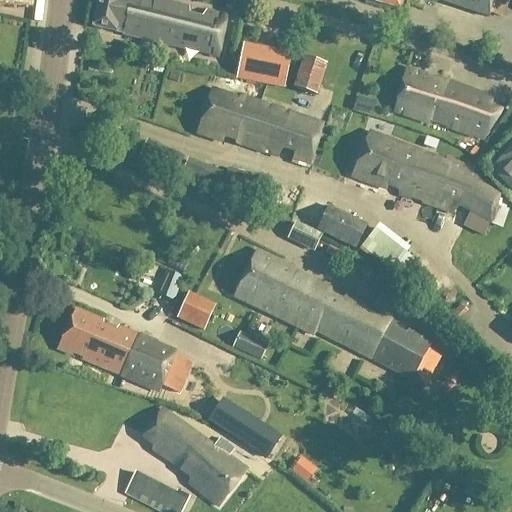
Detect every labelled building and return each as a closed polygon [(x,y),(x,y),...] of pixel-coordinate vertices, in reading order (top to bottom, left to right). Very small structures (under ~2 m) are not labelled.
[(96,0),(91,30),(156,45),(166,6),(143,0),(139,0),(139,3),(128,1),(127,0),(96,0)] [(401,9),(402,0),(376,0),(376,4),(396,8),(397,8),(401,9)] [(500,19),(506,0),(428,0),(488,20),(490,16),(500,19)] [(187,11),(166,6),(156,45),(218,59),(218,58),(231,61),(238,31),(223,27),(225,18),(204,13),(199,21),(187,18),(187,11)] [(401,12),(397,32),(425,38),(429,19),(401,12)] [(268,55),(245,49),(237,78),(260,84),(268,55)] [(292,94),(317,100),(324,70),(299,64),(292,94)] [(437,84),(425,81),(425,78),(405,72),(392,114),(427,125),(427,124),(446,129),(445,131),(482,142),(501,114),(488,109),(491,101),(438,82),(437,84)] [(241,102),(209,92),(195,136),(221,144),(223,138),(235,142),(234,144),(276,161),(281,151),(293,155),(290,165),(307,171),(322,126),(288,115),(288,116),(242,100),(241,102)] [(443,164),(394,145),(385,142),(386,140),(367,134),(350,179),(385,192),(386,189),(398,193),(397,197),(409,202),(411,200),(420,204),(421,206),(450,217),(456,209),(468,215),(462,227),(482,237),(488,226),(500,230),(505,214),(496,211),(499,201),(475,185),(467,181),(471,172),(445,159),(443,164)] [(174,179),(182,160),(145,143),(137,162),(174,179)] [(511,148),(492,169),(511,190),(511,148)] [(225,171),(219,195),(256,205),(262,181),(225,171)] [(200,189),(212,194),(217,180),(205,176),(200,189)] [(354,251),(365,227),(327,209),(315,232),(354,251)] [(312,255),(320,238),(321,237),(294,224),(285,242),(312,255)] [(295,332),(313,285),(294,276),(295,271),(254,255),(231,301),(295,332)] [(164,273),(154,298),(173,305),(182,280),(164,273)] [(363,358),(377,318),(371,323),(360,319),(361,309),(344,301),(342,304),(330,300),(329,293),(313,285),(295,332),(310,339),(313,334),(363,358)] [(187,294),(175,321),(202,334),(215,307),(187,294)] [(101,323),(75,312),(56,351),(70,357),(71,355),(80,359),(80,361),(121,379),(139,339),(116,329),(113,333),(101,327),(101,323)] [(377,318),(363,358),(373,363),(374,362),(421,390),(437,360),(424,354),(424,353),(428,345),(406,332),(402,340),(389,333),(392,325),(377,318)] [(259,364),(267,348),(238,335),(231,350),(259,364)] [(155,346),(139,339),(121,379),(157,394),(159,389),(178,397),(191,366),(153,350),(155,346)] [(281,440),(235,410),(228,421),(215,413),(207,424),(266,463),(281,440)] [(218,509),(245,473),(160,411),(139,439),(151,448),(150,452),(188,480),(187,486),(218,509)] [(133,475),(122,496),(153,511),(182,511),(187,503),(133,475)]
